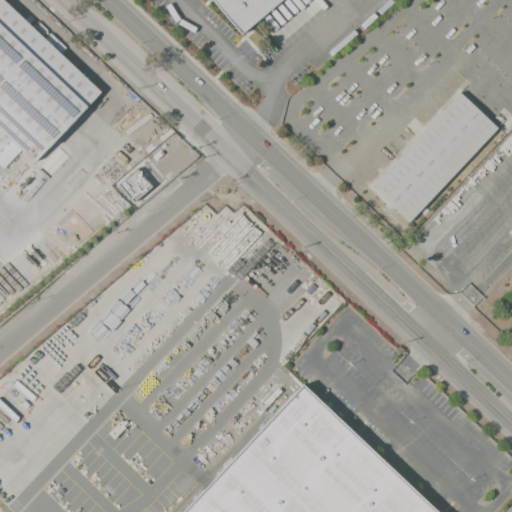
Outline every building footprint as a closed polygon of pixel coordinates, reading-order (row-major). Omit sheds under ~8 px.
[(0,130),(0,0),(2,0),(99,91),(33,162),(0,130)] [(277,0),(240,32),(213,0),(277,0)] [(33,25),(37,21),(46,30),(42,34),(33,25)] [(49,33),(57,41),(52,46),(44,38),(49,33)] [(408,223),(370,188),(459,92),(497,127),(408,223)] [(117,183),(136,168),(151,186),(133,202),(117,183)] [(182,511),(432,511),(300,387),(182,511)]
